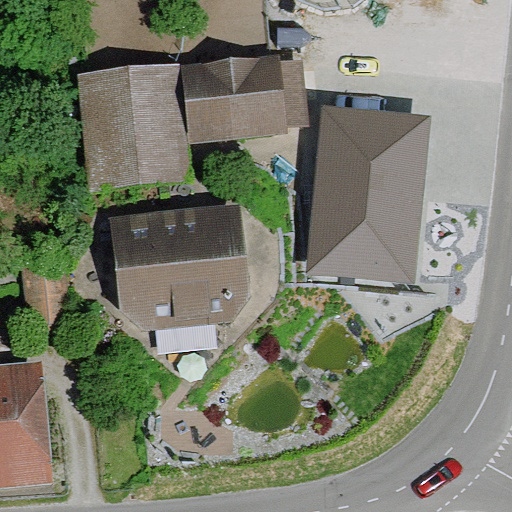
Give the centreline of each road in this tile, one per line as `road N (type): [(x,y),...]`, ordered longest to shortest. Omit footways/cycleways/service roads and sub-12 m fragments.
road 1 (tertiary): [(455,444),(494,374),(511,278)]
road 2 (tertiary): [(313,511),(390,493),(455,444)]
